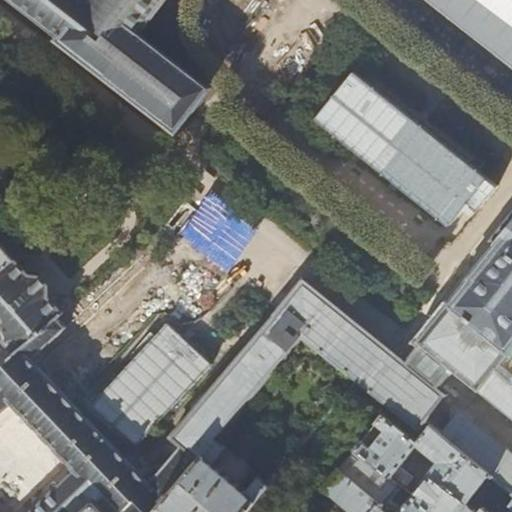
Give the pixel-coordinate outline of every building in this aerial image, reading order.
[(13,0),(58,35),(56,38),(179,134),(214,88),(142,33),(167,0),(13,0)] [(511,0),(431,0),(511,62),(511,0)] [(315,117),(452,223),(469,202),(478,209),(500,182),(353,68),(315,117)] [(511,225),(509,229),(508,229),(507,231),(500,240),(499,239),(498,241),(499,242),(470,277),(471,277),(455,298),(454,297),(452,300),(453,301),(420,340),(422,342),(459,371),(511,414),(511,453),(509,451),(509,450),(507,448),(506,449),(493,439),(494,438),(492,436),(491,437),(478,427),(479,426),(477,424),(476,425),(464,415),(465,413),(462,411),(443,435),(490,474),(503,485),(511,492),(511,350),(510,349),(511,347),(511,225)] [(0,274),(17,260),(16,259),(3,244),(0,240),(0,274)] [(51,298),(50,288),(40,277),(29,274),(17,260),(0,274),(0,328),(3,331),(5,331),(6,334),(6,339),(5,342),(6,342),(16,355),(22,350),(65,314),(51,298)] [(172,432),(203,457),(223,433),(305,339),(308,335),(425,432),(455,395),(446,388),(453,378),(459,371),(422,342),(417,349),(411,356),(305,269),(172,432)] [(0,511),(87,511),(96,504),(103,511),(154,511),(164,501),(22,350),(16,355),(0,367),(0,511)] [(385,417),(357,450),(402,488),(412,476),(401,466),(420,443),(386,416),(385,417)] [(441,462),(411,496),(430,511),(459,511),(490,474),(443,435),(433,428),(427,435),(421,443),(441,462)] [(247,511),(275,480),(223,433),(203,457),(164,501),(154,511),(247,511)] [(357,450),(341,469),(389,511),(430,511),(411,496),(400,509),(391,501),(402,488),(357,450)] [(389,511),(341,469),(305,511),(389,511)] [(505,511),(497,505),(499,503),(493,497),(503,485),(490,474),(459,511),(505,511)] [(505,511),(507,511),(511,506),(511,492),(503,485),(493,497),(499,503),(497,505),(505,511)]
